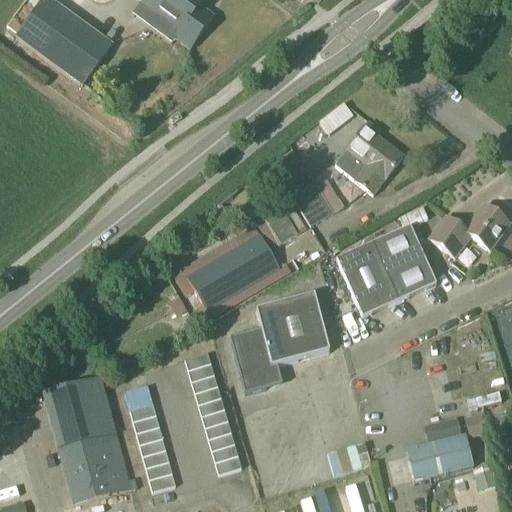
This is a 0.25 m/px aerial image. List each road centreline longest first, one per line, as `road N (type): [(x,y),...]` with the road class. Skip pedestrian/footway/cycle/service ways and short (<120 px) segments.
road 1 (secondary): [(0,319),(297,80)]
road 2 (residential): [(343,371),(511,280)]
road 3 (residential): [(509,159),(399,74)]
road 4 (secondary): [(297,80),(332,65),(400,0)]
road 5 (secondary): [(383,0),(337,26),(297,80)]
